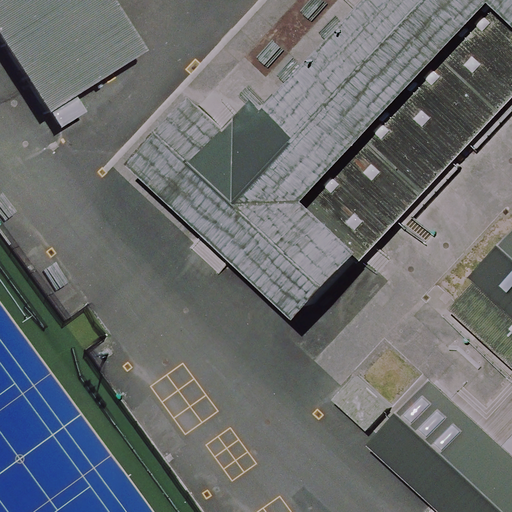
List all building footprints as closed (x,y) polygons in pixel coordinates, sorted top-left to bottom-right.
[(97,0),(0,0),(0,86),(33,136),(141,67),(97,0)] [(178,102),(105,177),(276,342),(511,99),(511,0),(372,0),(227,149),(178,102)] [(511,224),(440,299),(511,368),(511,224)] [(511,511),(511,442),(437,370),(369,441),(442,511),(511,511)] [(230,511),(259,492),(224,441),(181,470),(209,511),(230,511)]
